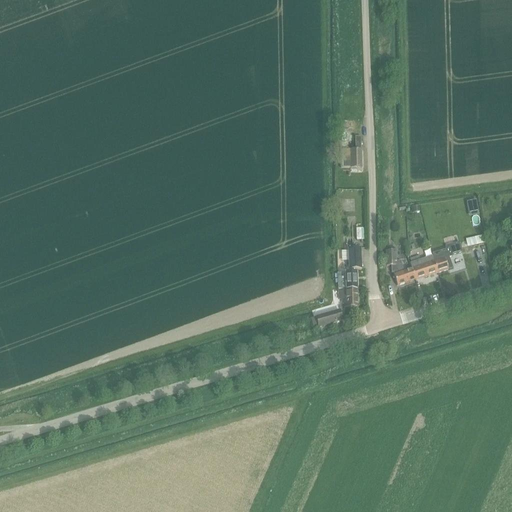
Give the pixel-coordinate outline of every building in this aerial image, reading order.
[(340,150),(340,168),(361,168),(361,137),(355,137),(355,149),(340,150)] [(452,269),(449,257),(462,253),(459,242),(445,247),(446,250),(432,254),(433,257),(431,257),(436,274),(452,269)] [(396,262),(396,259),(395,252),(394,252),(394,248),(387,248),(387,252),(385,252),(386,266),(391,266),(391,273),(393,273),(394,275),(397,286),(415,281),(412,269),(404,272),(400,261),(396,262)] [(361,269),(360,249),(348,250),(349,270),(361,269)] [(409,260),(412,269),(415,281),(436,274),(431,257),(422,260),(421,256),(409,260)] [(338,290),(357,290),(356,273),(346,274),(338,274),(338,290)] [(339,308),(342,307),(357,307),(357,290),(338,290),(339,308)] [(339,311),(316,318),(319,328),(342,321),(339,311)] [(354,318),(330,326),(332,332),(355,324),(354,318)] [(403,350),(402,345),(385,349),(387,355),(403,350)]
